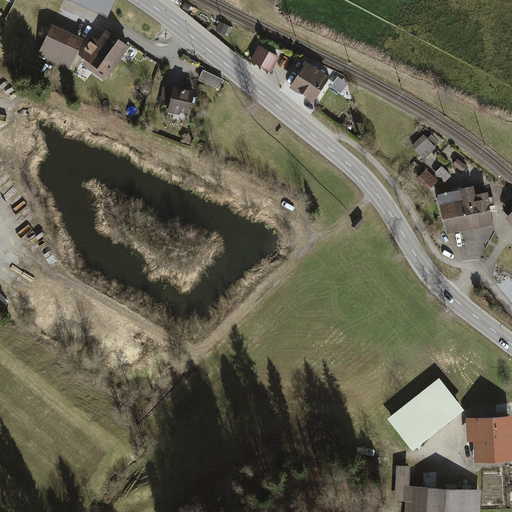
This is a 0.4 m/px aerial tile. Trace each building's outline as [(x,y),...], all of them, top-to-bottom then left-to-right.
[(77,0),(110,14),(115,0),(77,0)] [(230,27),(220,22),(216,31),(225,36),(230,27)] [(84,38),(53,24),(38,55),(69,70),(84,38)] [(109,76),(129,47),(105,30),(100,38),(98,40),(93,37),(80,56),(85,59),(82,65),(103,80),(107,75),(109,76)] [(279,58),(260,47),(251,62),(271,73),(279,58)] [(331,77),(308,62),(291,88),(298,93),(314,103),(331,77)] [(224,80),(203,70),(199,79),(220,89),(224,80)] [(345,81),(337,76),(332,85),(340,90),(345,81)] [(196,90),(174,86),(173,89),(164,87),(160,106),(169,108),(168,113),(181,115),(181,113),(191,115),(193,103),(195,103),(195,101),(196,98),(194,98),(196,90)] [(424,134),(412,146),(423,159),(440,144),(432,134),(428,138),(424,134)] [(457,158),(453,165),(463,172),(468,166),(457,158)] [(441,165),(435,172),(446,182),(452,175),(441,165)] [(425,170),(416,181),(428,191),(438,180),(425,170)] [(473,229),(482,227),(476,195),(474,187),(461,190),(470,230),(473,229)] [(461,232),(470,230),(461,190),(454,191),(452,192),(461,232)] [(458,232),(461,232),(452,192),(438,195),(447,235),(458,232)] [(488,193),(476,195),(482,227),(495,224),(493,213),(495,213),(498,212),(497,205),(495,205),(493,197),(489,198),(488,193)] [(365,221),(359,216),(351,224),(357,229),(365,221)] [(440,377),(388,418),(413,450),(465,409),(440,377)] [(511,413),(465,416),(466,440),(474,440),(474,444),(475,459),(511,456),(511,413)] [(479,511),(481,488),(409,484),(410,465),(397,464),(395,499),(405,499),(404,511),(479,511)]
